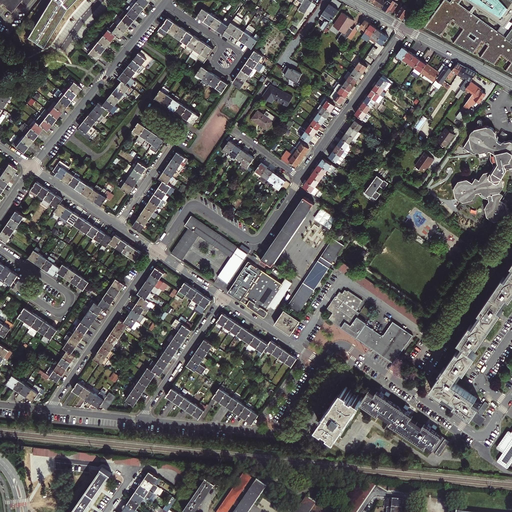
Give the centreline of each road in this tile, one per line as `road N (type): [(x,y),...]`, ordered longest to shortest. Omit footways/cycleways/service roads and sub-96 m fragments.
road 1 (residential): [(163,3),(31,167)]
road 2 (residential): [(157,252),(191,204),(256,240),(299,177)]
road 3 (residential): [(49,409),(157,252)]
road 4 (residential): [(357,352),(476,435),(507,403)]
road 5 (residential): [(405,29),(299,177)]
road 6 (residential): [(141,420),(224,297)]
road 7 (residential): [(357,352),(302,433),(256,431)]
road 8 (tertiary): [(405,29),(511,85)]
